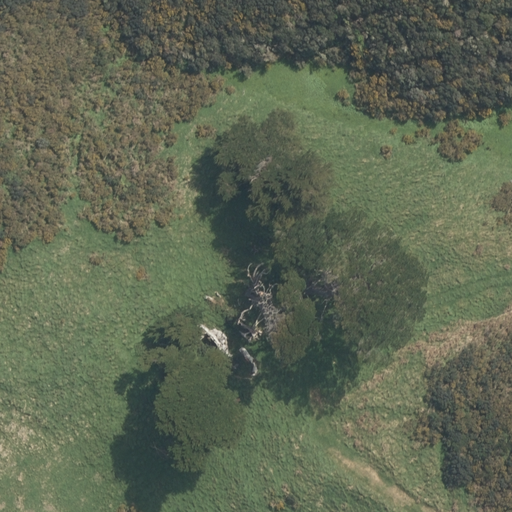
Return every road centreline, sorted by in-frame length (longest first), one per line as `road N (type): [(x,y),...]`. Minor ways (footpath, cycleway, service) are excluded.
road 1 (track): [(420,511),(382,395),(390,362),(405,329),(434,301),(511,273)]
road 2 (track): [(410,511),(260,397)]
